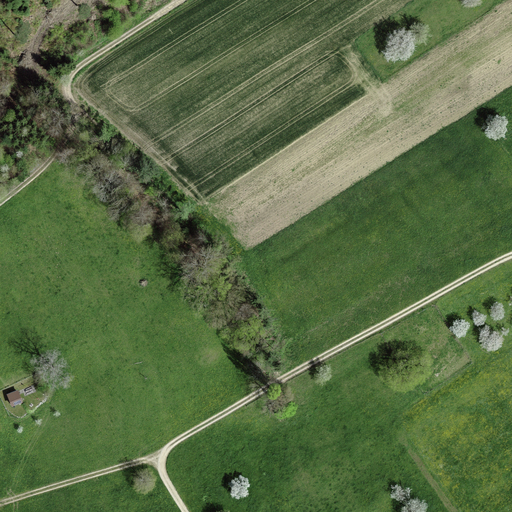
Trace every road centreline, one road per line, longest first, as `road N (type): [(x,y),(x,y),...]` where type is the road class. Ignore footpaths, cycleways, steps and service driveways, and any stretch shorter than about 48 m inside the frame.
road 1 (track): [(0,502),(154,457),(291,373),(511,258)]
road 2 (track): [(83,115),(154,175),(271,302),(291,373)]
road 3 (track): [(83,115),(69,91),(76,68),(186,0)]
road 4 (track): [(0,204),(47,167),(83,115)]
